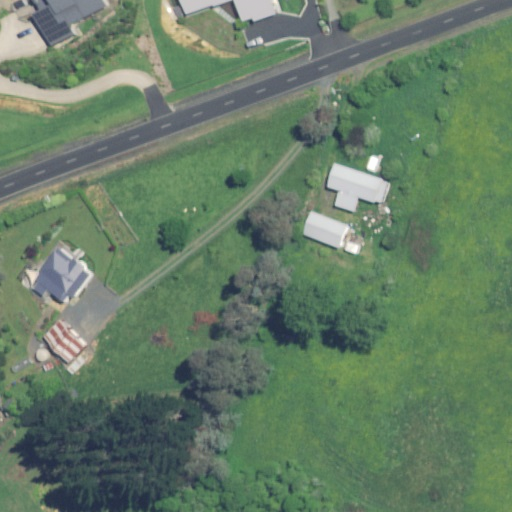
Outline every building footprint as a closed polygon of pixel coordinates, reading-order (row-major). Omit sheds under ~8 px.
[(33,0),(40,12),(33,16),(50,48),(72,35),(67,26),(106,4),(103,0),(33,0)] [(177,0),(183,15),(226,0),(234,0),(243,23),(253,19),(253,21),(275,13),(270,0),(177,0)] [(388,182),(333,163),(325,187),(341,192),(336,206),(353,212),(358,196),(380,204),(388,182)] [(347,225),(310,213),(303,235),(339,247),(347,225)] [(57,252),(30,286),(43,296),(48,289),(65,302),(87,274),(57,252)] [(61,322),(44,338),(68,363),(85,347),(61,322)] [(43,349),(41,351),(40,353),(39,354),(39,355),(39,357),(39,358),(39,360),(40,361),(41,362),(42,363),(43,364),(44,364),(46,365),(47,365),(49,365),(50,364),(51,364),(52,363),(53,362),(54,361),(55,359),(55,358),(55,357),(55,355),(55,354),(54,352),(53,351),(52,350),(51,350),(50,349),(48,349),(47,348),(46,349),(44,349),(43,349)]
